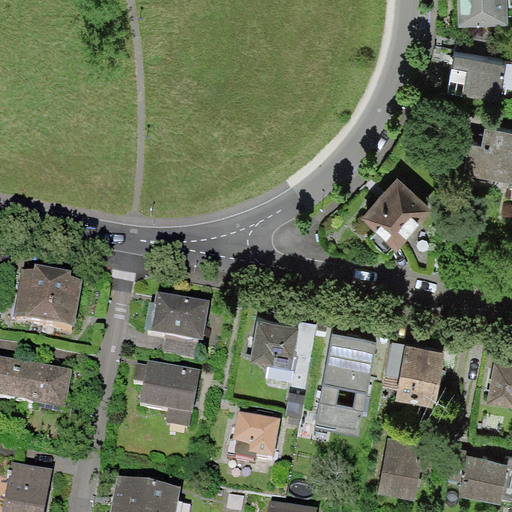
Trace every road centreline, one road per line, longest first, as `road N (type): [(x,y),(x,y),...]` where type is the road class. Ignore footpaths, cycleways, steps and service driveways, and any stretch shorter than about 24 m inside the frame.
road 1 (residential): [(217,255),(312,193),(379,128),(410,51),(409,0)]
road 2 (unclassified): [(217,255),(511,309)]
road 3 (residential): [(132,239),(80,511)]
road 4 (unclassified): [(0,214),(132,239)]
